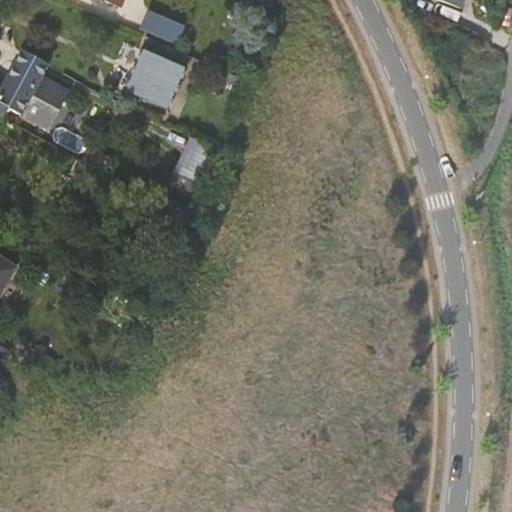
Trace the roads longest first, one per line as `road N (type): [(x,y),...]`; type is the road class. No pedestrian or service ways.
road 1 (residential): [(455,511),(465,438),(456,271),(442,195),(361,0)]
road 2 (track): [(442,195),(478,169),(511,87)]
